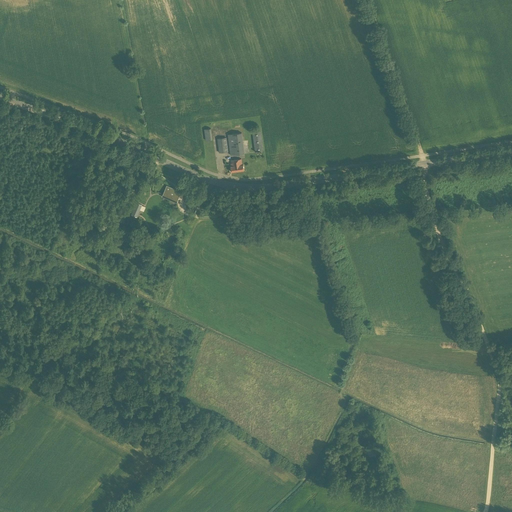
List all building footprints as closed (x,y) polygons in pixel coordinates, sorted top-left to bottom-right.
[(205,140),(212,139),(211,128),(204,129),(205,140)] [(255,152),(264,151),(261,128),(252,129),(255,152)] [(230,155),(244,153),(242,132),(228,134),(230,155)] [(219,153),(228,152),(226,137),(217,138),(219,153)] [(242,165),(241,159),(231,160),(231,166),(230,166),(231,172),(243,170),(243,165),(242,165)] [(180,191),(165,185),(161,194),(177,200),(180,191)] [(192,204),(195,197),(188,194),(185,201),(192,204)] [(137,217),(140,210),(134,207),(131,214),(137,217)]
